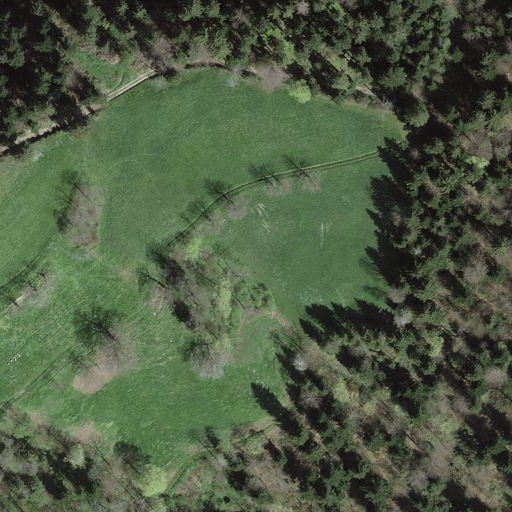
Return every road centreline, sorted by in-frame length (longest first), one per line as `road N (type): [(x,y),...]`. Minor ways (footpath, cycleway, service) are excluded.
road 1 (track): [(0,152),(164,64),(202,57),(429,98),(449,82),(461,0)]
road 2 (track): [(429,326),(372,317),(318,329),(297,356),(295,403),(259,431),(192,456),(159,511)]
